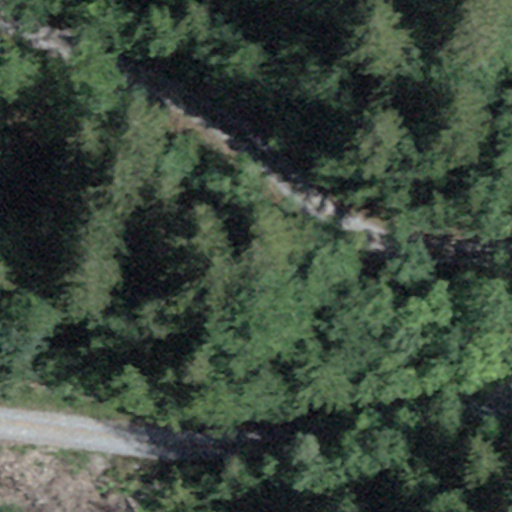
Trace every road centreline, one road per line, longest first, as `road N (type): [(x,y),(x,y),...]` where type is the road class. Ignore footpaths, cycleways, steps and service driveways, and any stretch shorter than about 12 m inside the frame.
road 1 (track): [(511,257),(401,234),(329,199),(0,8)]
road 2 (track): [(0,429),(258,443),(511,407)]
